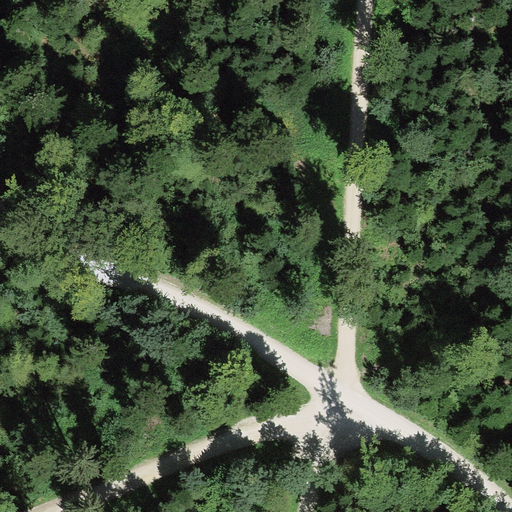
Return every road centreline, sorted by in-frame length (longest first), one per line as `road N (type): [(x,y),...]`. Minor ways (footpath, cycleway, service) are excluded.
road 1 (track): [(360,0),(334,384)]
road 2 (unclassified): [(0,198),(128,284),(334,384)]
road 3 (track): [(334,384),(278,419),(148,465),(57,511)]
road 4 (unclassified): [(499,511),(334,384)]
road 5 (track): [(334,384),(300,511)]
